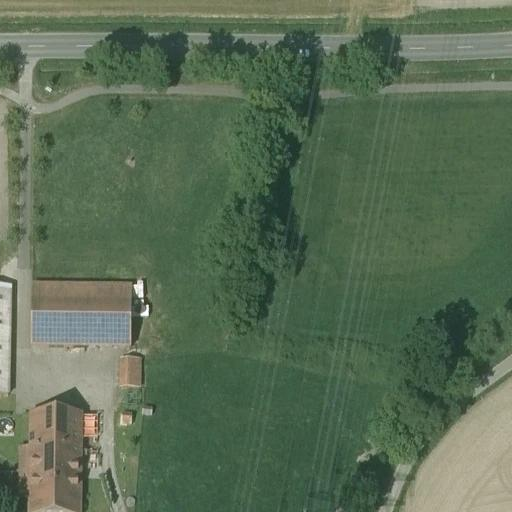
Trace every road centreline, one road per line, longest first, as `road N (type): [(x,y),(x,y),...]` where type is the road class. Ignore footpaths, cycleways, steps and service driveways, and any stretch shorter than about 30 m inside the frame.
road 1 (tertiary): [(0,46),(511,46)]
road 2 (unclassified): [(511,365),(427,430),(387,511)]
